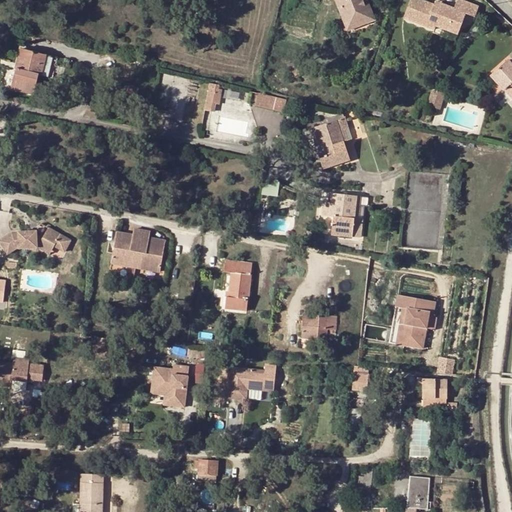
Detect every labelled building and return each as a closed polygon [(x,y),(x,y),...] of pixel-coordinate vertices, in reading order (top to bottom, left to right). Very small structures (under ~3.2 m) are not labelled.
[(335,0),(348,33),(352,31),(339,0),(335,0)] [(362,0),(339,0),(352,31),(375,23),(367,5),(365,5),(362,0)] [(369,0),(362,0),(365,5),(367,5),(375,23),(378,21),(369,0)] [(434,7),(415,0),(411,0),(404,20),(435,32),(437,28),(458,36),(466,15),(475,19),(479,8),(458,0),(454,10),(444,6),(443,10),(434,7)] [(14,67),(15,68),(18,69),(23,50),(19,49),(14,67)] [(45,55),(23,50),(18,69),(15,68),(10,90),(32,95),(37,75),(40,76),(45,55)] [(511,66),(506,59),(489,74),(503,90),(507,87),(511,92),(511,66)] [(220,91),(221,87),(211,85),(205,112),(216,114),(217,106),(219,107),(222,92),(220,91)] [(511,92),(507,87),(503,90),(511,99),(511,92)] [(431,98),(444,102),(447,94),(433,89),(431,98)] [(256,107),(274,112),(277,99),(258,94),(256,107)] [(442,111),(444,102),(431,98),(428,107),(442,111)] [(287,101),(277,99),(274,112),(285,114),(287,101)] [(352,139),(344,117),(309,128),(312,140),(317,138),(323,157),(319,159),(322,169),(349,160),(343,142),(352,139)] [(323,157),(317,138),(312,140),(319,159),(323,157)] [(331,193),(330,203),(329,216),(332,217),(330,234),(360,237),(364,207),(359,206),(360,196),(331,193)] [(320,216),(329,216),(330,203),(321,202),(320,216)] [(21,249),(41,249),(42,244),(45,243),(57,249),(59,247),(66,250),(69,252),(75,241),(66,236),(54,229),(50,237),(39,236),(33,236),(33,231),(20,231),(20,233),(14,233),(2,241),(13,255),(21,249)] [(159,273),(163,250),(147,247),(148,239),(149,233),(133,230),(132,236),(130,244),(114,241),(110,264),(159,273)] [(115,233),(114,241),(130,244),(132,236),(115,233)] [(148,239),(147,247),(163,250),(165,242),(148,239)] [(45,243),(42,244),(41,249),(54,255),(57,249),(45,243)] [(223,271),(230,272),(227,291),(227,297),(225,297),(224,309),(245,311),(251,263),(225,260),(223,271)] [(437,303),(406,297),(404,309),(409,310),(404,335),(408,336),(406,346),(424,350),(427,329),(435,331),(438,319),(434,318),(437,303)] [(409,310),(404,309),(397,345),(406,346),(408,336),(404,335),(409,310)] [(104,316),(96,314),(94,325),(102,326),(104,316)] [(327,329),(335,330),(336,316),(302,314),(301,337),(326,339),(327,329)] [(455,359),(440,357),(437,372),(453,374),(455,359)] [(11,365),(0,364),(0,382),(10,383),(11,377),(26,380),(26,377),(31,378),(41,380),(43,366),(27,364),(27,361),(12,359),(11,365)] [(173,404),(188,407),(194,366),(178,364),(178,369),(159,366),(156,387),(175,390),(173,404)] [(263,383),(262,391),(273,392),(276,367),(265,365),(264,371),(229,366),(225,396),(244,399),(246,388),(246,384),(250,385),(251,381),(263,383)] [(355,365),(354,389),(368,389),(369,366),(355,365)] [(422,383),(422,398),(446,399),(447,379),(417,378),(417,383),(422,383)] [(250,385),(246,384),(246,388),(262,391),(263,383),(251,381),(250,385)] [(168,404),(173,404),(175,390),(156,387),(156,392),(169,393),(168,404)] [(446,410),(446,399),(422,398),(422,409),(446,410)] [(194,460),(193,469),(197,469),(197,472),(215,474),(216,462),(194,460)] [(368,508),(372,469),(365,468),(361,507),(368,508)] [(100,511),(101,477),(79,476),(77,511),(100,511)] [(427,509),(429,478),(409,476),(407,507),(416,508),(427,509)]
